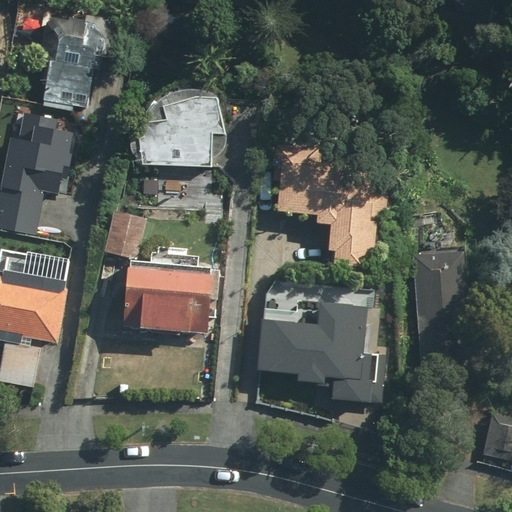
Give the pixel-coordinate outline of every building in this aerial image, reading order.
[(107,15),(38,13),(36,66),(42,66),(41,107),(88,109),(89,74),(106,74),(107,15)] [(135,160),(136,164),(214,168),(215,167),(218,160),(222,154),(225,148),(229,141),(231,134),(219,91),(215,90),(211,88),(208,88),(204,87),(200,87),(196,87),(192,87),(188,87),(185,88),(181,89),(177,90),(173,91),(170,93),(167,94),(163,96),(160,99),(157,101),(154,104),(151,106),(149,109),(146,112),(144,115),(142,119),(140,122),(139,126),(138,129),(136,133),(136,137),(135,141),(135,144),(134,148),(135,152),(135,156),(135,160)] [(55,115),(5,110),(2,138),(9,139),(2,206),(43,211),(45,193),(70,196),(77,133),(53,130),(55,115)] [(316,145),(272,143),(269,213),(317,215),(316,228),(332,229),(331,261),(375,263),(377,200),(368,200),(370,149),(349,148),(350,131),(316,130),(316,145)] [(107,250),(139,258),(150,218),(118,210),(107,250)] [(0,251),(0,340),(3,341),(0,361),(0,381),(34,387),(41,347),(33,346),(35,337),(59,341),(71,260),(0,250),(0,251)] [(465,250),(409,256),(420,375),(476,369),(465,250)] [(213,270),(127,263),(122,325),(208,332),(213,270)] [(318,324),(262,319),(257,368),(298,372),(297,381),(326,384),(327,375),(333,375),(330,400),(384,406),(390,353),(362,351),(367,303),(321,299),(318,324)]
